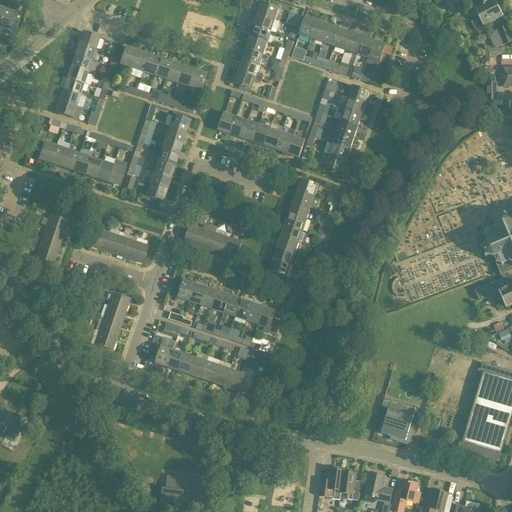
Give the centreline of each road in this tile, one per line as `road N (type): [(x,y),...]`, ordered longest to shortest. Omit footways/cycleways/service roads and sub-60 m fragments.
road 1 (residential): [(319,443),(239,431),(117,390)]
road 2 (residential): [(156,281),(195,164),(276,192)]
road 3 (residential): [(511,484),(319,443)]
road 4 (residential): [(117,390),(70,372),(0,269)]
road 5 (residential): [(401,95),(417,48),(414,30),(333,0)]
